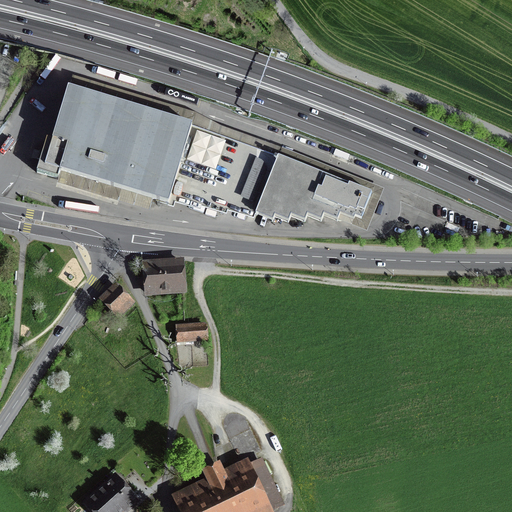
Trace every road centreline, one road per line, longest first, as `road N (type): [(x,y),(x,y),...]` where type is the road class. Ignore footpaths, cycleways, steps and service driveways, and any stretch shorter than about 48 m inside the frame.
road 1 (motorway): [(0,18),(226,83),(511,201)]
road 2 (motorway): [(511,178),(232,63),(15,0)]
road 3 (primary): [(123,237),(511,262)]
road 4 (track): [(218,270),(511,291)]
road 5 (residential): [(274,0),(319,56),(341,69),(511,139)]
road 6 (residential): [(0,426),(123,237)]
road 7 (track): [(0,119),(76,0)]
road 8 (primary): [(0,214),(123,237)]
